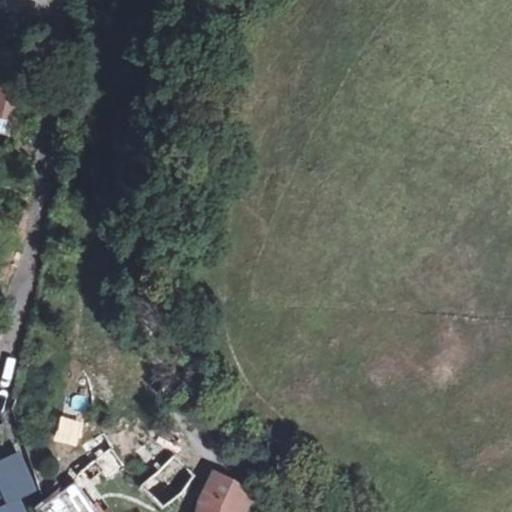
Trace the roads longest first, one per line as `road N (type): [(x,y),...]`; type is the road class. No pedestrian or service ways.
road 1 (unclassified): [(290,511),(199,436),(160,346),(154,304),(221,0)]
road 2 (unknown): [(83,0),(0,384)]
